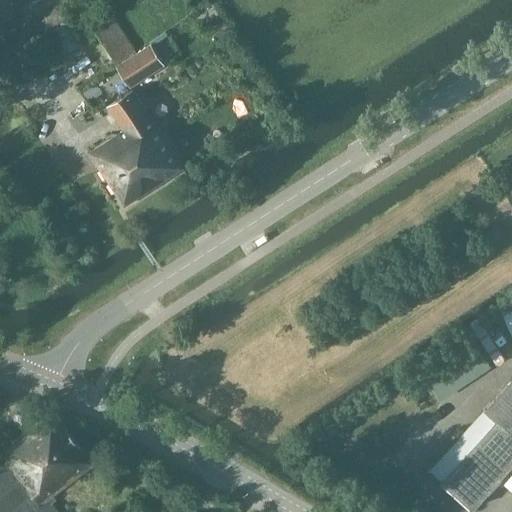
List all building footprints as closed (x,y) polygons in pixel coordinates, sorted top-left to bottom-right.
[(116,65),(135,52),(114,19),(95,31),(116,65)] [(135,52),(116,65),(130,86),(165,64),(151,42),(135,52)] [(120,132),(116,134),(127,151),(129,150),(136,161),(147,154),(164,181),(183,168),(182,164),(133,89),(105,107),(120,132)] [(127,151),(116,134),(88,151),(98,167),(99,166),(102,171),(101,173),(125,208),(164,181),(147,154),(136,161),(129,150),(127,151)] [(473,509),(511,466),(511,380),(486,410),(498,421),(443,482),(473,509)] [(0,511),(59,511),(50,499),(95,464),(53,410),(1,450),(3,452),(0,454),(0,455),(6,462),(0,467),(0,511)]
